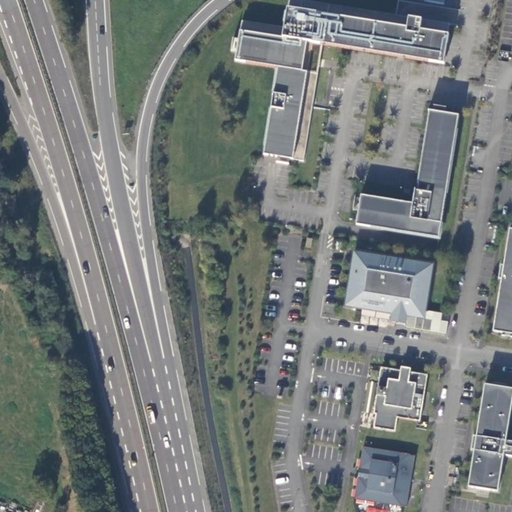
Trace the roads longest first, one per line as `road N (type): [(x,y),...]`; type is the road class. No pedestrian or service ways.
road 1 (trunk): [(151,361),(162,316),(142,174),(148,115),(189,29),(220,0)]
road 2 (trunk): [(151,361),(34,0)]
road 3 (trunk): [(151,361),(104,112),(94,0)]
road 4 (trunk): [(6,0),(82,237),(100,322)]
road 5 (unclassified): [(460,351),(511,71)]
road 6 (trunk): [(0,74),(100,322)]
road 7 (trunk): [(100,322),(146,511)]
road 8 (unclassified): [(303,511),(292,456),(314,330)]
road 9 (unclassified): [(434,511),(460,351)]
road 10 (trunk): [(188,511),(151,361)]
road 11 (unclassified): [(460,351),(314,330)]
